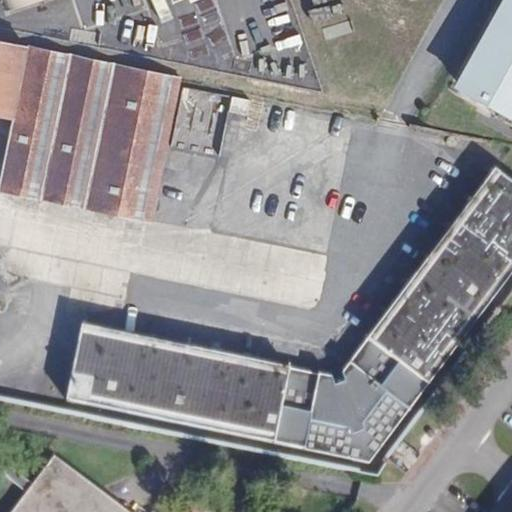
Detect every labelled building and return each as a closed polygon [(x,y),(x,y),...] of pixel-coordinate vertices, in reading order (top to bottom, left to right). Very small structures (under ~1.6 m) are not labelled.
[(232,61),(295,42),(282,0),(0,0),(0,6),(2,14),(49,0),(69,0),(78,29),(145,9),(156,45),(222,25),(232,61)] [(511,110),(511,0),(493,0),(444,92),(504,125),(511,110)] [(27,46),(0,40),(0,115),(12,118),(0,175),(0,189),(150,221),(179,80),(180,77),(116,62),(27,46)] [(250,100),(232,96),(229,111),(247,115),(250,100)] [(369,464),(511,273),(511,183),(495,171),(337,379),(81,327),(66,401),(369,464)] [(127,511),(54,457),(12,511),(127,511)]
